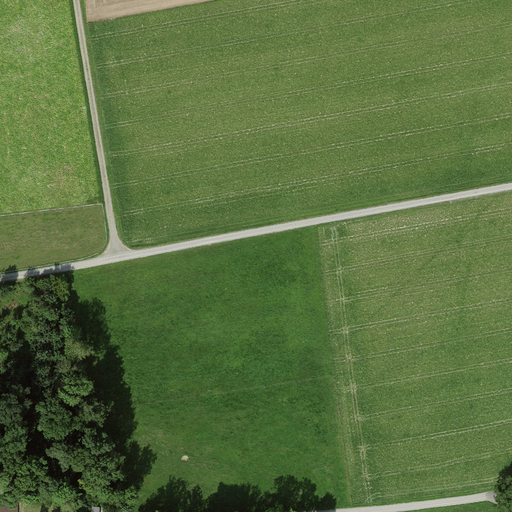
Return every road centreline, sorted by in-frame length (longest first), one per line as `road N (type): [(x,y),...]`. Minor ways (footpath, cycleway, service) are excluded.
road 1 (track): [(511,186),(118,257),(76,0)]
road 2 (track): [(511,493),(350,511)]
road 3 (track): [(0,281),(118,257)]
